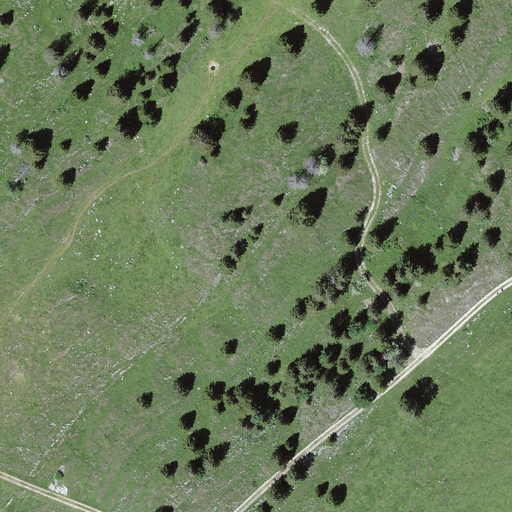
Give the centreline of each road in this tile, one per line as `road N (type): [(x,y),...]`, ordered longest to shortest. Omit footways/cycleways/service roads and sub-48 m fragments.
road 1 (track): [(273,0),(319,28),(357,80),(378,189),(359,260),(421,358)]
road 2 (track): [(238,511),(511,281)]
